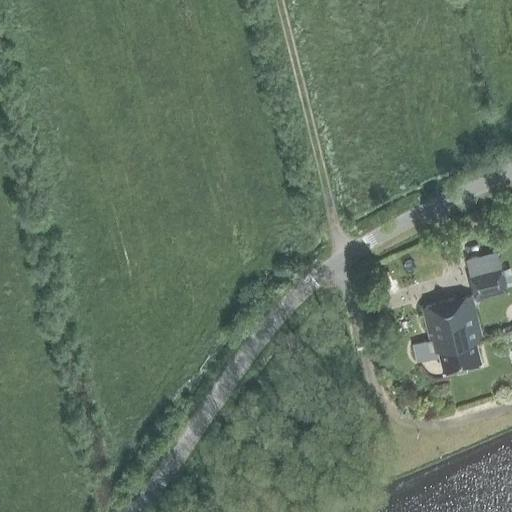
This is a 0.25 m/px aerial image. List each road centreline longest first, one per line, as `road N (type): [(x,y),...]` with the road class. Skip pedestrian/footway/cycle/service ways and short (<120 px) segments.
road 1 (unclassified): [(137,511),(259,337),(303,288),(415,215),(511,171)]
road 2 (track): [(343,257),(377,392),(397,417),(458,420),(511,404)]
